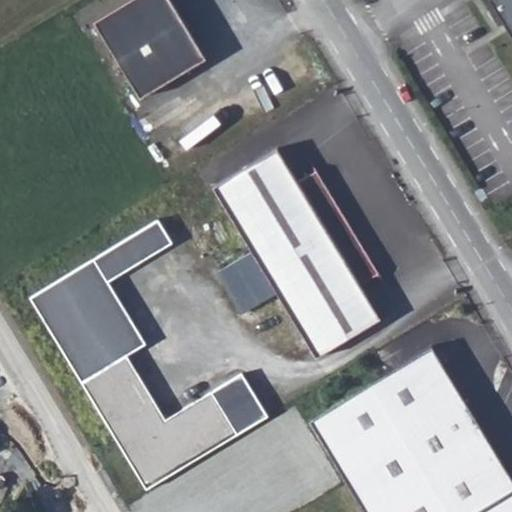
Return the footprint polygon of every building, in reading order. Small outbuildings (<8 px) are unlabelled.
[(163,0),(128,0),(93,22),(138,95),(199,58),(163,0)] [(511,0),(492,0),(492,1),(511,34),(511,0)] [(294,184),(274,150),(210,188),(314,359),(377,320),(357,287),(375,276),(314,172),(294,184)] [(160,220),(31,297),(145,487),(238,432),(214,391),(166,419),(128,354),(146,344),(110,280),(172,243),(160,220)] [(307,422),(360,511),(511,511),(511,483),(430,348),(307,422)]
